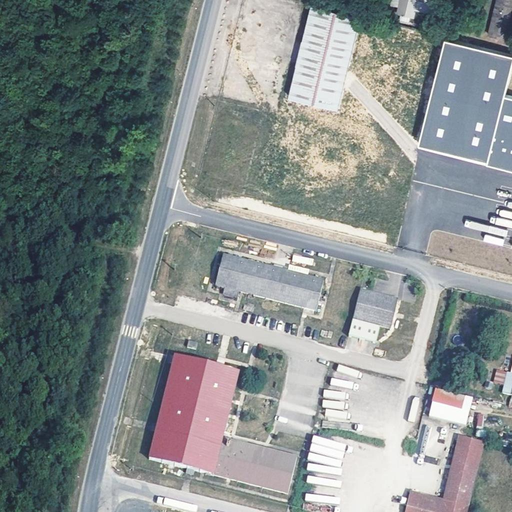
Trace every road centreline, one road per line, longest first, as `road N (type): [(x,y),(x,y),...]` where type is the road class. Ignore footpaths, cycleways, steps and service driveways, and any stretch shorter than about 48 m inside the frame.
road 1 (track): [(138,0),(70,234),(39,439),(19,511)]
road 2 (unclassified): [(161,206),(511,290)]
road 3 (unclassified): [(93,478),(161,206)]
road 4 (unclassified): [(161,206),(214,0)]
road 5 (track): [(149,254),(0,216)]
road 6 (unclassified): [(93,478),(231,511)]
